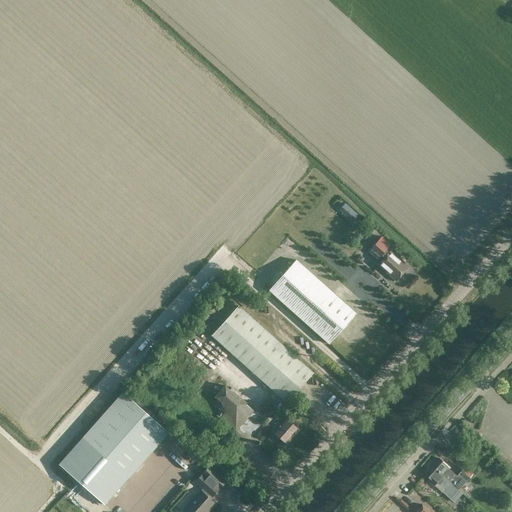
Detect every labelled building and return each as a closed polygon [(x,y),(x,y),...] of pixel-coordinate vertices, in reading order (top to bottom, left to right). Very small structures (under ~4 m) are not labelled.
[(352,221),(359,214),(345,203),(339,210),(352,221)] [(397,280),(409,266),(389,247),(391,244),(382,237),(371,249),(383,259),(379,265),(397,280)] [(330,343),(356,313),(296,260),(269,290),(330,343)] [(288,402),(314,372),(239,306),(212,336),(288,402)] [(218,379),(200,399),(236,431),(254,411),(246,404),(225,385),(218,379)] [(83,438),(59,464),(105,505),(128,478),(169,433),(124,392),(83,438)] [(268,424),(279,412),(273,407),(262,419),(268,424)] [(287,444),(299,429),(287,418),(286,419),(283,415),(277,422),(278,423),(273,429),(274,431),(273,432),(287,444)] [(214,447),(225,435),(217,428),(206,440),(214,447)] [(439,458),(432,466),(459,489),(466,481),(472,474),(465,467),(457,475),(450,469),(451,468),(439,458)] [(459,489),(432,466),(425,474),(436,484),(438,482),(444,488),(441,492),(450,500),(458,490),(459,489)] [(204,489),(184,510),(186,511),(206,511),(208,510),(209,511),(215,504),(207,497),(208,495),(211,498),(225,482),(209,467),(196,481),(204,489)]
